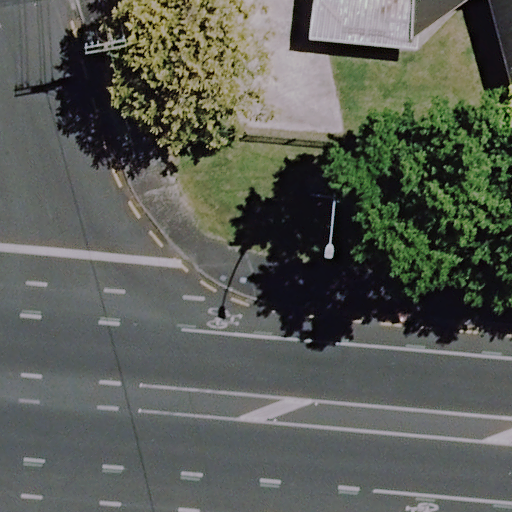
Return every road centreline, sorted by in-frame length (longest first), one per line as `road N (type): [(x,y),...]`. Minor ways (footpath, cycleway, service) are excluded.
road 1 (secondary): [(511,426),(19,382)]
road 2 (residential): [(52,511),(19,382)]
